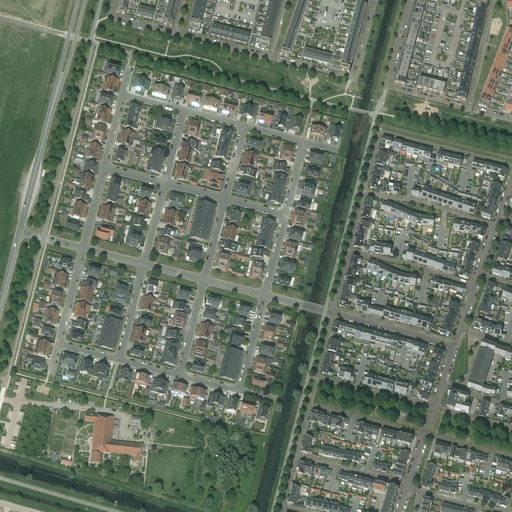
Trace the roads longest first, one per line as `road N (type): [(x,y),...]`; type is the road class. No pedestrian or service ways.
road 1 (residential): [(511,166),(381,131),(365,191)]
road 2 (residential): [(434,408),(318,378),(332,312)]
road 3 (residential): [(408,0),(386,87),(468,108)]
road 4 (residential): [(425,434),(311,405),(296,455)]
road 5 (tertiary): [(45,133),(85,0)]
road 6 (tertiary): [(77,0),(45,133)]
road 7 (residential): [(365,191),(494,227)]
road 8 (residential): [(474,286),(350,251)]
road 9 (residential): [(453,345),(332,312)]
